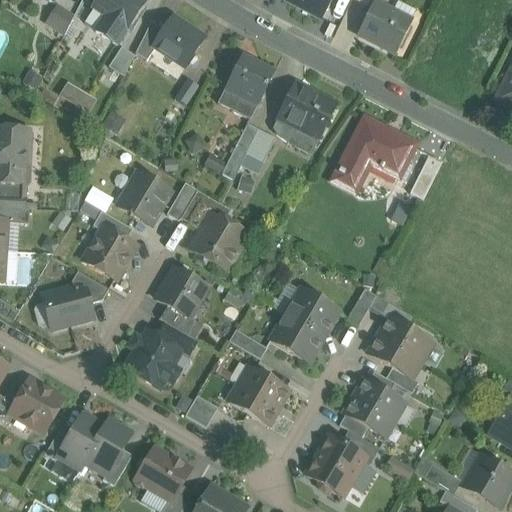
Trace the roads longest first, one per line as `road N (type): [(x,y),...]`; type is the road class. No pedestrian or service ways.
road 1 (residential): [(213,0),(511,154)]
road 2 (residential): [(86,378),(266,486)]
road 3 (residential): [(155,264),(86,378)]
road 4 (residential): [(333,371),(266,486)]
